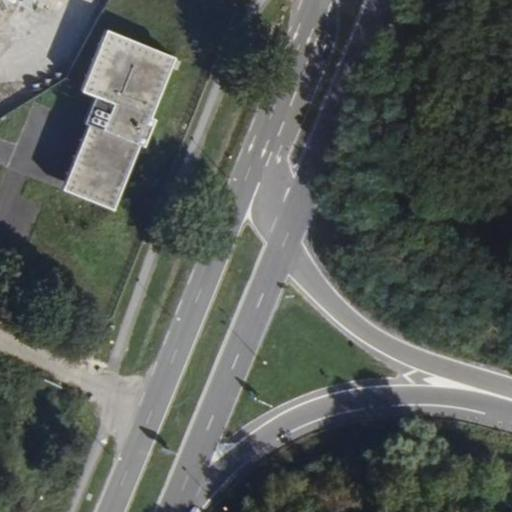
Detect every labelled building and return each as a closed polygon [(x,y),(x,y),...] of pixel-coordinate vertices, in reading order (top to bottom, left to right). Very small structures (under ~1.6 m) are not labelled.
[(29,0),(52,12),(58,0),(29,0)] [(14,38),(27,13),(14,7),(2,32),(14,38)] [(91,99),(119,35),(104,28),(76,92),(91,99)] [(111,217),(138,147),(151,116),(172,60),(119,35),(91,99),(97,102),(86,129),(106,139),(81,203),(111,217)] [(147,152),(160,120),(151,116),(138,147),(147,152)] [(81,203),(106,139),(86,129),(60,194),(81,203)]
